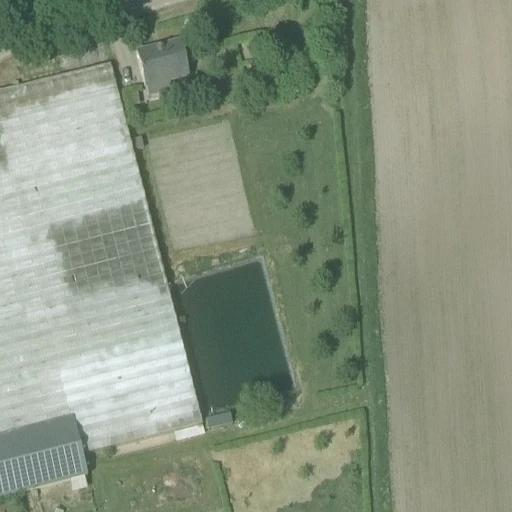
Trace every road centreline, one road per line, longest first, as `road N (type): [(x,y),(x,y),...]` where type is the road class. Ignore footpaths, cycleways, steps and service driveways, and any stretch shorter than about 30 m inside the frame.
road 1 (track): [(343,0),(376,511)]
road 2 (unclassified): [(0,53),(168,0)]
